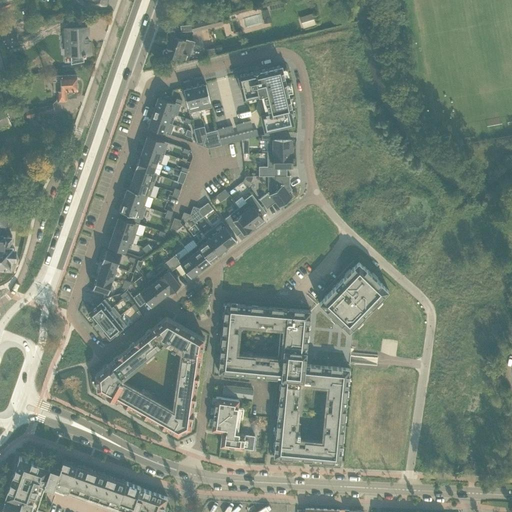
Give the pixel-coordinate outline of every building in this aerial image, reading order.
[(313,13),(304,16),(307,26),(316,23),(313,13)] [(204,20),(191,24),(193,30),(204,28),(206,27),(204,21),(204,20)] [(88,29),(66,30),(66,45),(70,45),(71,55),(71,63),(83,61),(83,57),(86,57),(86,55),(90,55),(90,43),(89,43),(89,42),(88,42),(88,39),(88,38),(88,29)] [(164,49),(163,52),(164,53),(186,61),(187,61),(193,43),(194,41),(187,38),(186,40),(171,35),(170,39),(169,38),(165,49),(164,49)] [(253,72),(238,75),(243,98),(264,93),(269,115),(267,115),(266,112),(263,113),(260,113),(264,130),(293,123),(290,111),(293,110),(282,65),(259,70),(253,71),(253,72)] [(76,75),(66,75),(47,76),(47,82),(53,81),(53,91),(57,91),(57,99),(67,99),(66,96),(77,96),(76,89),(77,89),(77,88),(78,87),(78,82),(77,82),(76,75)] [(199,84),(194,86),(200,110),(211,107),(206,83),(199,85),(199,84)] [(189,88),(183,89),(185,97),(186,103),(189,112),(200,110),(194,86),(189,87),(189,88)] [(158,96),(154,107),(171,113),(176,115),(177,115),(181,104),(170,100),(171,97),(164,95),(163,98),(158,96)] [(28,110),(30,117),(54,110),(52,104),(40,108),(39,107),(28,110)] [(154,107),(151,117),(173,125),(174,124),(172,124),(175,115),(177,115),(176,115),(171,113),(154,107)] [(0,128),(11,124),(6,111),(0,114),(0,128)] [(147,127),(170,135),(173,125),(151,117),(147,127)] [(206,132),(195,135),(196,140),(195,143),(202,146),(206,134),(206,132)] [(206,134),(202,146),(208,147),(209,148),(209,147),(221,144),(219,139),(213,140),(211,133),(206,134)] [(267,140),(267,153),(292,153),(292,152),(291,152),(291,139),(273,139),(273,133),(267,133),(261,134),(261,140),(267,140)] [(147,135),(143,146),(164,153),(168,142),(147,135)] [(139,156),(160,164),(164,153),(143,146),(140,156),(139,156)] [(258,166),(259,176),(275,176),(276,176),(276,175),(275,166),(292,166),(292,153),(267,153),(267,166),(258,166)] [(139,156),(135,167),(157,174),(153,173),(156,163),(160,164),(139,156)] [(136,167),(132,178),(153,185),(157,174),(135,167),(136,167)] [(268,191),(259,198),(266,208),(275,202),(279,207),(292,197),(288,192),(292,189),(287,183),(289,182),(289,175),(276,175),(276,176),(275,176),(275,184),(278,184),(278,188),(270,194),(268,191)] [(246,176),(242,181),(247,187),(249,185),(252,178),(252,176),(246,176)] [(127,188),(149,195),(153,185),(132,178),(129,188),(127,187),(127,188)] [(127,188),(123,199),(146,207),(146,206),(144,206),(147,195),(149,196),(149,195),(127,188)] [(246,202),(239,207),(253,227),(263,219),(255,208),(260,205),(252,193),(244,199),(246,202)] [(142,218),(146,207),(123,199),(119,210),(128,213),(140,218),(142,218)] [(7,202),(0,201),(0,266),(11,267),(11,258),(14,258),(14,249),(11,248),(12,236),(0,235),(0,227),(7,228),(7,227),(11,227),(11,226),(13,222),(13,217),(12,212),(7,211),(7,202)] [(189,216),(191,218),(199,212),(198,211),(199,208),(193,206),(190,214),(189,216)] [(199,208),(198,211),(199,212),(203,216),(206,214),(201,207),(199,208)] [(229,215),(243,234),(253,227),(239,207),(229,215)] [(183,212),(181,218),(184,219),(187,222),(191,218),(189,216),(190,214),(183,212)] [(128,213),(126,219),(138,223),(140,218),(128,213)] [(118,216),(115,226),(135,233),(139,223),(138,223),(126,219),(118,216)] [(177,230),(182,225),(180,222),(180,220),(174,217),(170,227),(177,230)] [(215,233),(226,247),(236,240),(225,225),(215,233)] [(115,226),(111,236),(132,243),(135,233),(115,226)] [(205,236),(218,254),(226,247),(215,233),(207,239),(205,236)] [(111,236),(108,246),(125,252),(128,242),(132,243),(111,236)] [(196,243),(210,262),(211,262),(210,260),(216,255),(218,254),(205,236),(196,243)] [(195,246),(187,252),(201,270),(205,267),(205,266),(210,262),(196,243),(195,243),(197,245),(195,246)] [(106,248),(101,262),(117,267),(121,254),(106,248)] [(174,254),(168,259),(175,267),(180,263),(191,277),(197,273),(201,270),(187,252),(178,259),(174,254)] [(180,285),(170,271),(175,267),(168,259),(163,263),(165,267),(161,270),(156,274),(170,292),(180,285)] [(222,331),(218,372),(281,378),(281,379),(273,454),(273,456),(304,459),(310,460),(340,463),(340,462),(349,368),(348,368),(349,363),(349,358),(350,355),(350,352),(350,348),(352,331),(347,331),(348,330),(349,330),(388,289),(358,261),(319,303),(310,312),(310,311),(287,308),(287,309),(225,303),(223,324),(222,330),(222,331)] [(97,274),(97,275),(112,280),(117,267),(101,262),(97,274)] [(147,281),(160,299),(169,292),(170,292),(156,274),(147,281)] [(108,293),(112,280),(97,275),(92,288),(108,293)] [(146,301),(150,306),(160,299),(147,281),(149,284),(140,292),(146,301)] [(140,292),(133,297),(140,306),(146,301),(140,292)] [(87,312),(95,321),(113,306),(111,307),(104,298),(97,304),(95,302),(89,307),(91,309),(87,312)] [(101,329),(102,330),(120,315),(113,306),(95,321),(95,322),(101,330),(101,329)] [(120,315),(102,330),(109,339),(126,325),(119,316),(120,315)] [(204,338),(166,316),(153,327),(95,374),(96,389),(106,395),(107,395),(107,396),(112,398),(113,399),(124,405),(130,408),(177,435),(190,428),(192,418),(193,412),(201,354),(204,338)] [(216,396),(211,430),(222,431),(220,445),(243,449),(243,448),(253,450),(255,435),(245,434),(239,433),(239,432),(234,432),(239,400),(216,396)] [(36,509),(44,485),(53,489),(53,488),(67,493),(68,488),(117,505),(115,510),(121,511),(165,511),(168,507),(164,506),(167,497),(139,487),(140,486),(126,482),(126,480),(117,477),(117,478),(106,475),(106,473),(98,470),(97,471),(86,468),(87,466),(78,463),(77,464),(62,459),(59,470),(50,467),(19,456),(17,462),(16,461),(13,468),(15,468),(13,474),(11,473),(8,482),(10,482),(8,488),(6,487),(4,494),(5,494),(0,509),(0,511),(2,511),(40,511),(41,511),(36,510),(36,509)]
